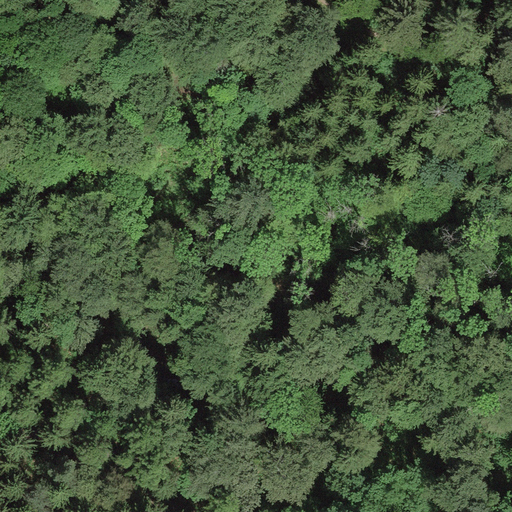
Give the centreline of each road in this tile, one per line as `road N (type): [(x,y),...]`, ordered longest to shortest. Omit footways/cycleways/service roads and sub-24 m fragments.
road 1 (track): [(511,126),(424,89),(280,0)]
road 2 (track): [(0,412),(183,511)]
